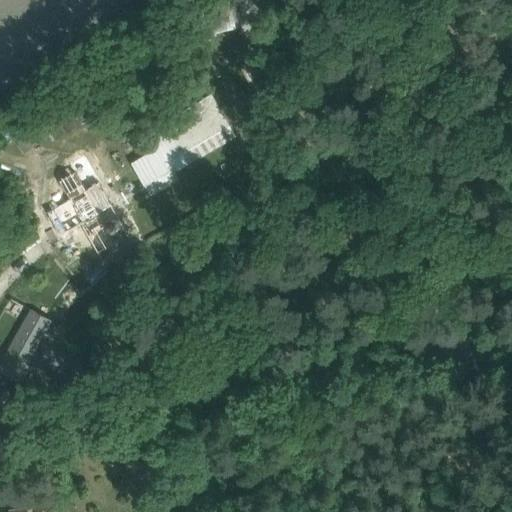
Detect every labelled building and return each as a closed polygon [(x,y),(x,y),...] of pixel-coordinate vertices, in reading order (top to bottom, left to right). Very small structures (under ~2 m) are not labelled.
[(232,14),(250,10),(247,0),(218,0),(220,7),(202,12),(207,32),(234,26),(232,14)] [(98,75),(87,78),(92,96),(103,92),(98,75)] [(162,145),(132,162),(148,188),(175,172),(172,166),(213,142),(204,127),(222,116),(211,97),(171,120),(175,128),(158,138),(162,145)] [(33,128),(15,139),(23,151),(41,140),(33,128)] [(76,171),(59,180),(70,199),(47,212),(61,235),(82,224),(103,260),(121,249),(110,231),(118,230),(121,225),(119,220),(112,220),(108,226),(100,213),(113,206),(106,194),(107,193),(104,187),(103,188),(99,182),(87,189),(81,179),(92,173),(87,165),(76,171)] [(25,323),(13,346),(30,355),(43,332),(25,323)] [(30,355),(13,346),(0,369),(17,378),(30,355)]
